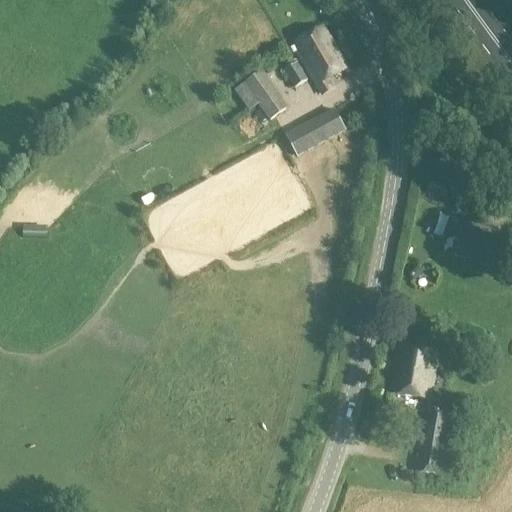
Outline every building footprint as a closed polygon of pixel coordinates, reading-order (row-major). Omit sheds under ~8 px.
[(327,82),(347,70),(322,30),(293,47),(323,97),(333,91),(327,82)] [(284,74),(294,90),(308,82),(298,65),(284,74)] [(261,75),(245,86),(259,106),(263,112),(280,101),(261,75)] [(297,159),(345,134),(334,113),(286,139),(297,159)] [(496,273),(506,247),(470,233),(459,258),(496,273)] [(390,394),(431,401),(439,355),(398,348),(390,394)] [(450,414),(428,410),(418,474),(439,478),(443,453),(452,454),(458,416),(450,415),(450,414)]
